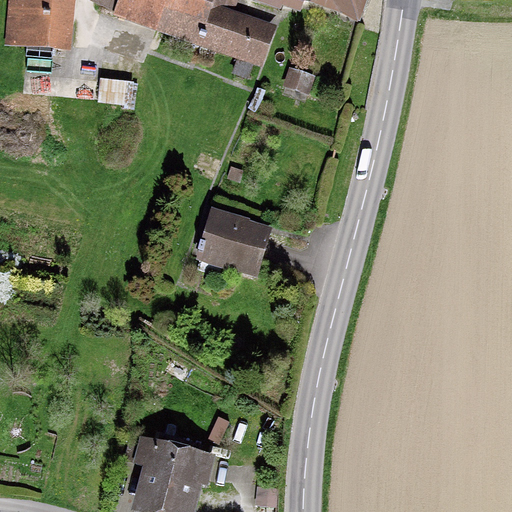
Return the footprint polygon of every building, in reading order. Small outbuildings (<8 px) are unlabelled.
[(74,0),(12,0),(7,52),(69,58),(74,0)] [(125,0),(121,11),(218,48),(236,0),(253,0),(279,10),(282,0),(291,0),(341,19),(348,0),(125,0)] [(272,30),(240,20),(229,52),(261,62),(272,30)] [(312,80),(288,71),(282,88),(306,96),(312,80)] [(23,87),(27,92),(33,93),(38,89),(40,84),(35,77),(27,76),(23,81),(23,87)] [(42,83),(42,89),(45,94),(51,95),(57,92),(58,85),(53,79),(47,79),(42,83)] [(69,97),(75,95),(78,90),(77,84),(72,81),(66,82),(63,86),(63,93),(69,97)] [(80,89),(81,95),(88,99),(95,96),(97,91),(95,85),(89,82),(83,84),(80,89)] [(267,232),(215,216),(200,267),(252,283),(267,232)] [(194,511),(205,464),(158,454),(146,507),(168,511),(194,511)] [(278,489),(257,487),(255,507),(277,509),(278,489)]
